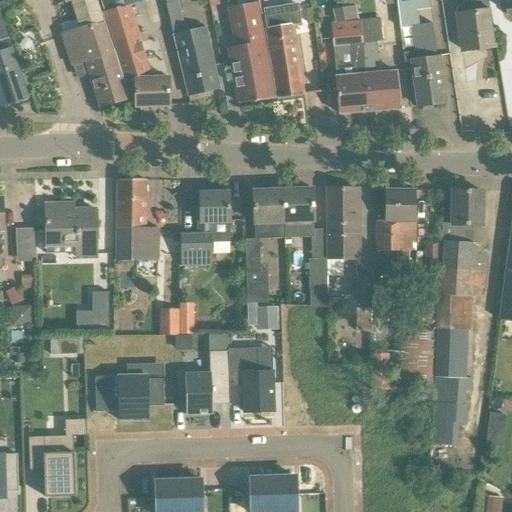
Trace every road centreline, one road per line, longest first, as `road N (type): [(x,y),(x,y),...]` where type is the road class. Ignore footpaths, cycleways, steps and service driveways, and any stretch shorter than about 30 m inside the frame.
road 1 (tertiary): [(0,148),(82,143),(511,167)]
road 2 (residential): [(108,511),(115,460),(135,453),(306,445),(334,451),(345,474),(346,511)]
